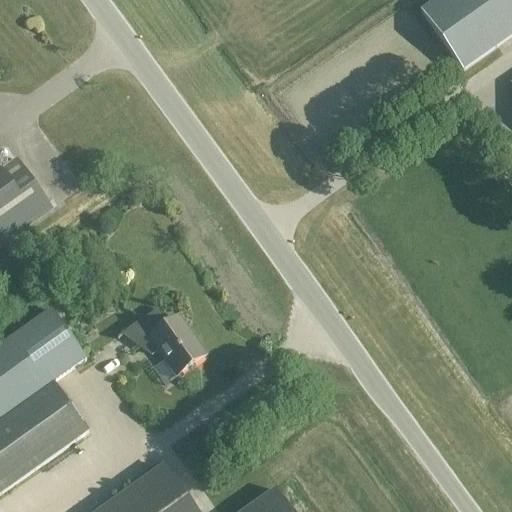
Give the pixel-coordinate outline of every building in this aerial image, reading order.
[(462,73),(511,38),(511,0),(441,0),(421,14),(462,73)] [(0,246),(50,210),(47,205),(15,160),(0,171),(0,246)] [(150,357),(158,352),(176,379),(205,358),(178,319),(168,325),(158,311),(129,331),(142,350),(144,349),(150,357)] [(0,348),(0,496),(88,433),(54,384),(86,362),(51,312),(0,348)] [(194,511),(163,468),(100,511),(194,511)] [(290,511),(276,491),(246,511),(290,511)]
